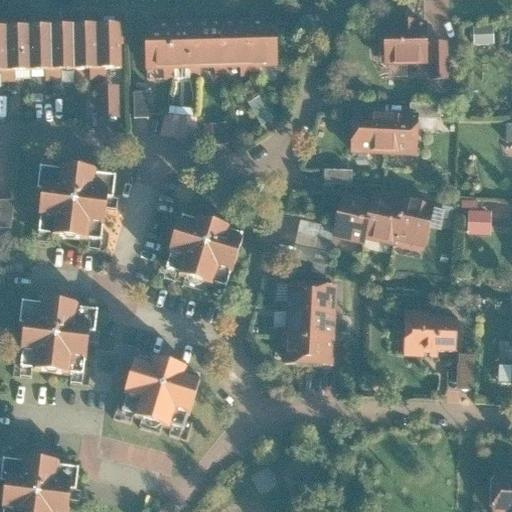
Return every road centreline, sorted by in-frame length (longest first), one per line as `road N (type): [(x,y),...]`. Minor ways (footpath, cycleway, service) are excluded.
road 1 (residential): [(339,0),(297,122),(279,148),(249,165),(211,168),(88,138),(0,130)]
road 2 (residential): [(175,511),(238,435),(278,417),(350,410),(511,419)]
